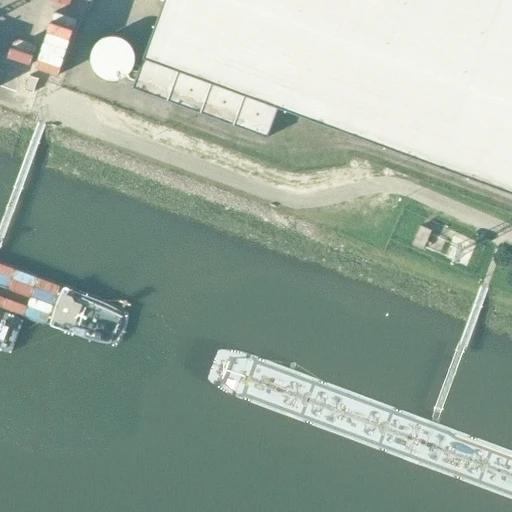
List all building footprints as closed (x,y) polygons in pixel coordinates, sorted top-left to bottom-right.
[(0,0),(0,60),(5,62),(26,0),(0,0)] [(511,193),(511,0),(163,0),(131,88),(266,138),(278,106),(318,123),(511,193)] [(96,36),(93,75),(132,78),(135,38),(96,36)] [(38,70),(60,75),(68,42),(46,37),(38,70)] [(431,230),(420,226),(412,244),(423,249),(431,230)]
